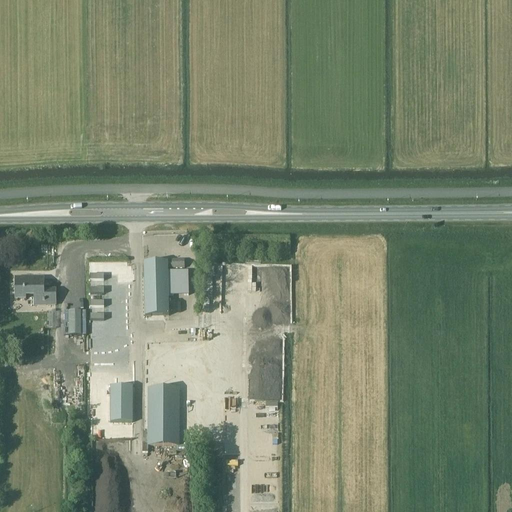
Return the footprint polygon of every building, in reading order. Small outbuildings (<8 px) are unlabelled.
[(173,260),(173,269),(185,269),(185,260),(173,260)] [(168,262),(144,263),(144,266),(144,298),(145,317),(146,317),(169,316),(169,301),(168,298),(168,262)] [(35,306),(56,305),(56,290),(44,291),(44,279),(16,279),(16,300),(26,300),(26,293),(35,293),(35,306)] [(71,309),(70,330),(82,330),(82,309),(71,309)] [(110,389),(110,424),(132,425),(132,389),(110,389)] [(178,447),(179,390),(149,390),(149,446),(178,447)] [(87,408),(108,409),(109,392),(88,391),(87,408)]
